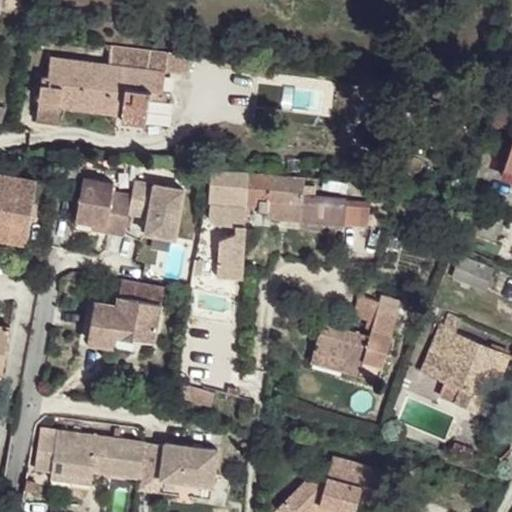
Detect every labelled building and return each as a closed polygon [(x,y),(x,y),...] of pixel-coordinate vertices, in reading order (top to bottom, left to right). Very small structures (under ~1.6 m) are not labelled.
[(164,74),(55,58),(50,78),(44,78),(41,120),(59,123),(65,102),(128,111),(126,121),(151,124),(156,94),(161,95),(164,74)] [(511,136),(510,136),(500,164),(511,168),(511,136)] [(81,162),(66,161),(65,182),(79,183),(80,175),(81,162)] [(35,173),(0,165),(0,232),(24,237),(35,173)] [(248,174),(215,171),(210,216),(215,221),(237,223),(236,231),(222,241),(219,277),(244,278),(247,224),(248,207),(248,174)] [(301,180),(248,174),(248,207),(257,207),(256,211),(257,214),(262,216),(266,212),(269,212),(272,200),(302,201),(302,183),(301,180)] [(122,232),(128,192),(109,189),(111,180),(80,175),(79,183),(73,217),(89,220),(103,222),(102,228),(122,232)] [(181,186),(131,178),(125,211),(145,215),(142,230),(172,236),(181,186)] [(312,185),(302,183),(302,201),(303,216),(344,219),(344,197),(312,195),(312,185)] [(103,222),(89,220),(88,226),(102,228),(103,222)] [(477,263),(470,279),(484,285),(491,269),(477,263)] [(162,285),(123,278),(119,296),(116,304),(110,302),(108,302),(99,300),(91,339),(110,343),(113,333),(152,337),(162,285)] [(406,300),(387,292),(384,299),(378,319),(374,332),(328,319),(315,357),(381,378),(397,332),(406,300)] [(384,299),(363,293),(357,312),(378,319),(384,299)] [(119,296),(109,294),(108,302),(110,302),(116,304),(119,296)] [(416,303),(406,300),(397,332),(406,334),(416,303)] [(0,359),(9,319),(0,317),(0,359)] [(479,342),(463,337),(444,329),(439,341),(433,340),(422,365),(465,382),(459,399),(484,409),(507,353),(479,342)] [(465,382),(446,376),(440,392),(459,399),(465,382)] [(215,387),(182,378),(178,391),(211,399),(215,387)] [(48,466),(54,425),(37,423),(32,464),(48,466)] [(137,472),(141,436),(54,425),(48,466),(89,471),(89,467),(90,461),(97,462),(96,467),(137,472)] [(214,444),(162,437),(161,439),(141,436),(137,472),(135,483),(155,485),(157,473),(209,480),(214,444)] [(319,480),(301,475),(271,504),(278,511),(304,511),(314,503),(349,511),(353,500),(370,504),(371,502),(378,466),(329,454),(319,480)] [(89,471),(48,466),(47,474),(88,479),(89,471)] [(209,480),(157,473),(155,485),(155,487),(207,494),(209,480)] [(370,504),(353,500),(349,511),(379,511),(381,505),(371,502),(370,504)]
